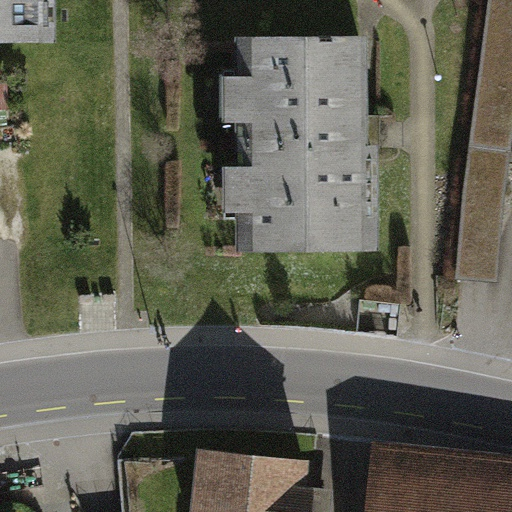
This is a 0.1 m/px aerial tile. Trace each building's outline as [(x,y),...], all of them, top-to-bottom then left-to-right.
[(0,0),(0,37),(49,37),(49,0),(0,0)] [(511,162),(511,0),(489,0),(456,294),(497,298),(511,162)] [(319,41),(243,41),(244,69),(244,121),(244,166),(244,219),(245,246),(373,245),(372,147),(361,147),(361,41),(333,41),(333,37),(319,37),(319,41)] [(244,121),(244,69),(223,69),(224,121),(244,121)] [(244,219),(244,166),(223,166),(224,219),(244,219)] [(299,464),(207,455),(200,511),(323,511),(325,493),(297,490),(299,464)] [(511,511),(511,488),(378,474),(374,511),(511,511)]
